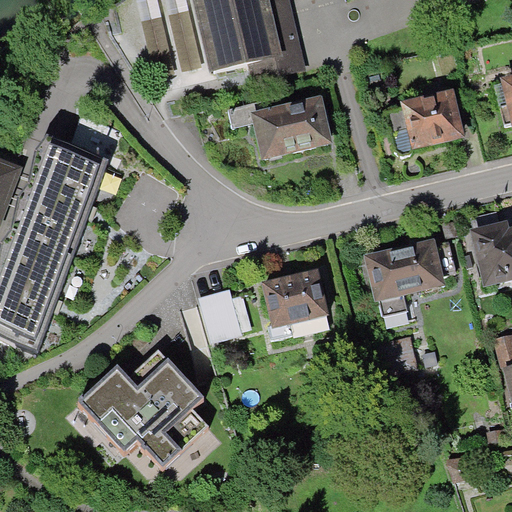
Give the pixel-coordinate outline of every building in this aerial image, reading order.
[(192,0),(209,76),(303,55),(290,0),(192,0)] [(500,109),(504,127),(511,125),(511,127),(511,77),(500,81),(507,108),(500,109)] [(400,104),(402,110),(386,115),(396,153),(399,157),(403,158),(410,157),(412,153),(466,139),(453,91),(400,104)] [(258,104),(230,110),(234,129),(255,124),(263,160),(332,145),(326,118),(322,98),(259,112),(258,104)] [(71,151),(46,143),(34,162),(30,188),(18,206),(11,240),(1,256),(0,260),(0,343),(39,358),(58,305),(90,214),(109,162),(118,133),(82,120),(71,151)] [(25,167),(0,158),(0,233),(2,234),(25,167)] [(472,218),(475,230),(500,224),(497,212),(472,218)] [(475,230),(471,231),(485,291),(511,284),(511,229),(510,230),(508,222),(500,224),(475,230)] [(434,242),(364,257),(374,305),(380,304),(383,318),(408,313),(404,298),(446,289),(443,276),(455,273),(449,244),(435,247),(434,242)] [(268,327),(272,343),(293,338),(290,328),(330,318),(318,270),(290,277),(261,285),(271,326),(268,327)] [(198,299),(210,345),(243,336),(230,291),(198,299)] [(511,336),(494,341),(502,371),(511,368),(511,336)] [(391,351),(382,352),(387,377),(417,372),(411,337),(389,341),(391,351)] [(125,380),(117,372),(82,405),(125,450),(137,439),(163,468),(209,425),(194,409),(205,399),(158,349),(125,380)] [(511,368),(502,371),(511,408),(511,368)] [(506,430),(485,434),(488,448),(508,444),(506,430)]
